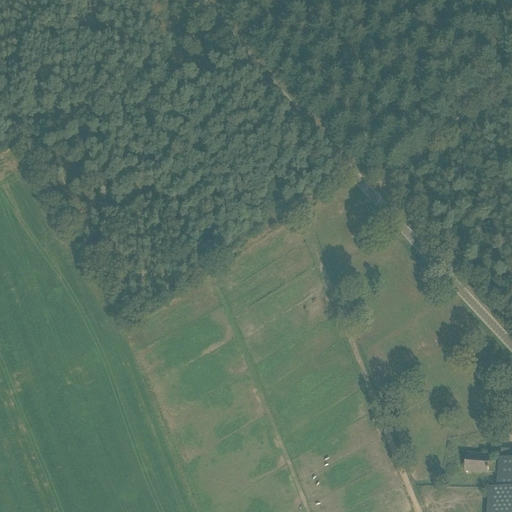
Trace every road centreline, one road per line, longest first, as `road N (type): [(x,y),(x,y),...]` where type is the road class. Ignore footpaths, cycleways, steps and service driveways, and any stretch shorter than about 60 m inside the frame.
road 1 (tertiary): [(511,338),(205,0)]
road 2 (track): [(511,68),(376,193)]
